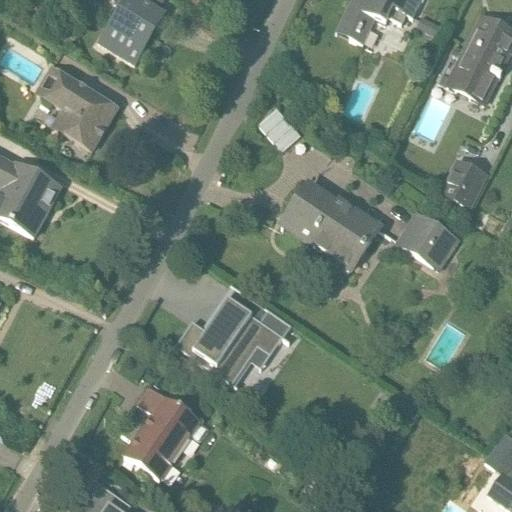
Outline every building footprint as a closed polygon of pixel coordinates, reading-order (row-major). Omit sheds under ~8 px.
[(134,0),(135,0),(134,0),(108,0),(118,6),(114,13),(119,16),(105,39),(126,52),(119,61),(134,70),(143,55),(141,54),(155,30),(157,32),(165,19),(158,15),(166,2),(163,0),(134,0)] [(423,0),(368,0),(367,3),(360,0),(353,0),(336,36),(350,42),(349,44),(363,50),(375,25),(385,30),(387,24),(400,30),(404,20),(412,24),(423,0)] [(505,35),(479,23),(444,92),(484,112),(510,60),(511,61),(511,29),(508,28),(505,35)] [(91,156),(116,115),(50,74),(34,101),(60,117),(51,132),(91,156)] [(300,142),(276,115),(258,130),(282,157),(300,142)] [(0,224),(33,242),(59,194),(13,169),(0,162),(0,224)] [(469,217),(485,181),(453,166),(437,202),(469,217)] [(354,276),(381,235),(311,190),(283,230),(354,276)] [(438,278),(459,245),(415,217),(394,249),(438,278)] [(511,251),(511,224),(509,222),(497,243),(511,251)] [(288,348),(226,306),(205,337),(191,328),(165,366),(172,370),(173,369),(167,365),(175,353),(235,395),(236,394),(231,390),(257,354),(269,362),(281,345),(288,349),(288,348)] [(190,444),(201,428),(150,394),(137,411),(154,423),(145,435),(134,428),(128,436),(126,435),(122,441),(135,450),(125,464),(160,488),(171,472),(169,472),(189,442),(190,444)] [(511,511),(511,445),(492,474),(499,479),(485,501),(501,511),(511,511)] [(118,511),(121,508),(94,489),(98,484),(97,483),(76,511),(118,511)]
